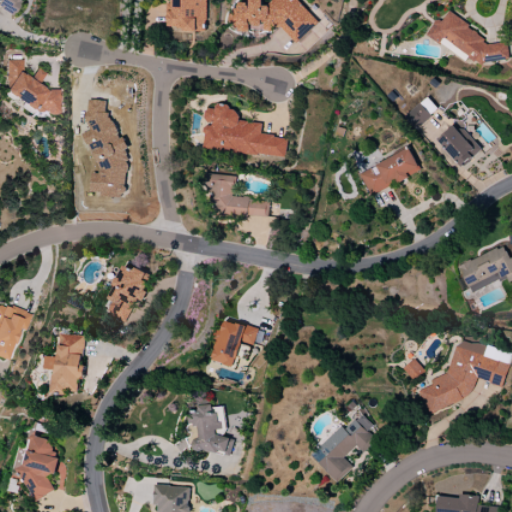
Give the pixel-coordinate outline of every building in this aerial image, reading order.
[(21,0),(0,0),(0,1),(1,2),(0,4),(0,9),(13,17),(21,0)] [(207,0),(173,0),(174,4),(167,4),(167,30),(207,31),(207,0)] [(319,23),(298,0),(273,0),(267,6),(261,0),(249,0),(250,3),(241,3),(233,11),(233,26),(238,32),(248,32),(248,25),(260,25),(265,31),(275,31),(275,21),(295,44),(319,23)] [(510,60),(508,42),(485,45),(485,39),(470,29),(469,24),(450,11),(444,19),(437,20),(427,36),(440,44),(465,60),(471,59),(478,64),(510,60)] [(6,61),(6,82),(10,84),(5,94),(39,113),(45,113),(53,117),(59,105),(59,90),(49,90),(39,85),(45,74),(36,69),(31,78),(23,74),(23,60),(6,61)] [(439,111),(429,98),(405,116),(415,129),(439,111)] [(84,134),(102,171),(93,175),(93,192),(103,192),(105,197),(120,198),(130,193),(127,187),(128,157),(127,155),(127,145),(124,138),(118,138),(119,134),(106,107),(106,101),(88,100),(87,121),(91,131),(84,134)] [(286,156),(287,137),(262,135),(263,123),(240,121),(241,108),(216,106),(216,109),(206,109),(205,124),(206,124),(204,151),(286,156)] [(482,149),(462,128),(459,131),(454,126),(438,141),(462,167),(482,149)] [(371,196),(421,171),(410,148),(360,174),(371,196)] [(236,177),(212,174),(207,214),(248,220),(249,215),(268,217),(270,201),(234,196),(236,177)] [(472,295),(507,279),(508,282),(511,280),(511,257),(510,259),(504,246),(459,266),(472,295)] [(129,323),(150,275),(125,264),(110,299),(113,301),(107,314),(129,323)] [(31,315),(0,305),(0,358),(8,361),(18,329),(26,331),(31,315)] [(213,361),(235,367),(241,342),(254,345),(258,329),(224,320),(213,361)] [(85,336),(61,334),(59,357),(46,356),(45,370),(54,370),(53,392),(81,394),(85,336)] [(447,374),(433,380),(431,386),(419,391),(429,414),(469,397),(475,379),(502,387),(511,355),(511,354),(466,341),(456,345),(447,374)] [(424,370),(414,359),(403,369),(413,380),(424,370)] [(230,457),(234,439),(226,430),(224,407),(217,407),(212,406),(192,408),(193,417),(191,425),(199,426),(200,439),(193,440),(194,451),(203,450),(230,457)] [(310,454),(338,483),(353,468),(344,458),(356,445),(364,453),(376,441),(368,432),(374,426),(362,414),(345,430),(340,425),(310,454)] [(56,491),(48,477),(57,472),(60,460),(49,439),(33,435),(23,471),(29,472),(27,483),(37,501),(56,491)] [(188,511),(190,487),(157,485),(154,511),(188,511)] [(438,496),(436,511),(498,511),(499,507),(478,505),(479,496),(460,494),(460,498),(438,496)]
